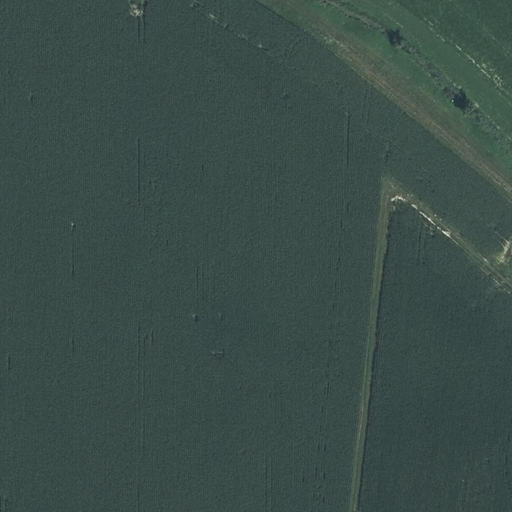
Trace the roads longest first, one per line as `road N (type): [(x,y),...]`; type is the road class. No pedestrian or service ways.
road 1 (track): [(387,176),(353,511)]
road 2 (track): [(281,0),(511,193)]
road 3 (track): [(353,0),(399,31),(511,136)]
road 4 (track): [(387,176),(511,284)]
